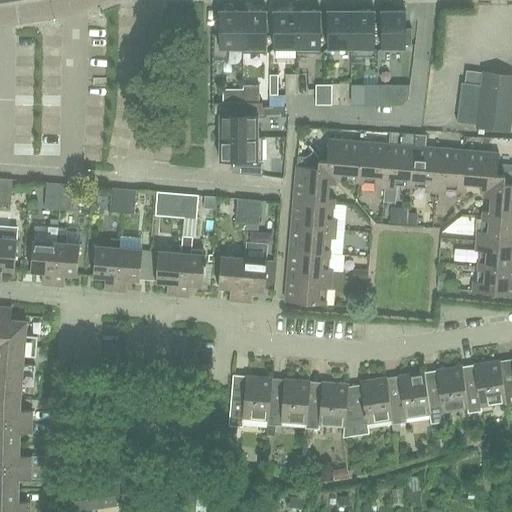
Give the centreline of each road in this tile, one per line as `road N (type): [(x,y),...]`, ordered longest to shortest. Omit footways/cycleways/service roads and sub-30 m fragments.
road 1 (unclassified): [(71,303),(183,315),(236,345),(304,351),(422,346),(511,331)]
road 2 (residential): [(55,451),(71,303)]
